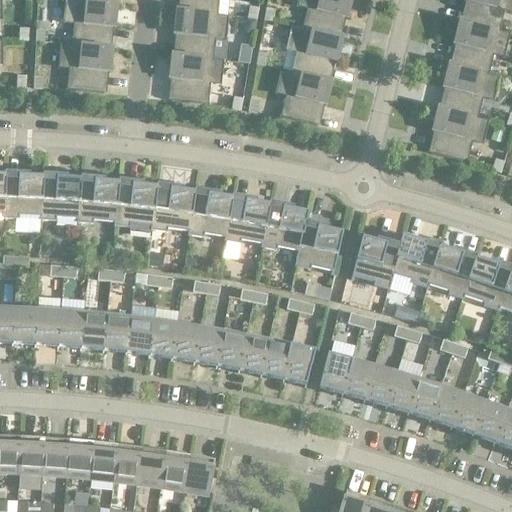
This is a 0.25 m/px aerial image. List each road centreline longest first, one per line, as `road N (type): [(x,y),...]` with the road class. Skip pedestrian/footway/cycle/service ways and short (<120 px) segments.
road 1 (residential): [(0,397),(231,424),(418,476),(511,511)]
road 2 (residential): [(134,137),(241,150),(362,180)]
road 3 (unclassified): [(362,180),(405,0)]
road 4 (residential): [(362,180),(511,227)]
road 5 (unclassified): [(134,137),(150,0)]
road 6 (residential): [(0,129),(134,137)]
